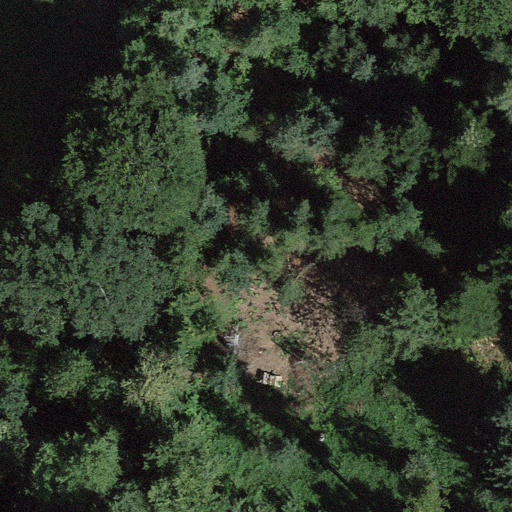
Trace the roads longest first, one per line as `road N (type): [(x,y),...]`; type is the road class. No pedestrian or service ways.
road 1 (track): [(277,0),(42,511)]
road 2 (track): [(316,0),(511,42)]
